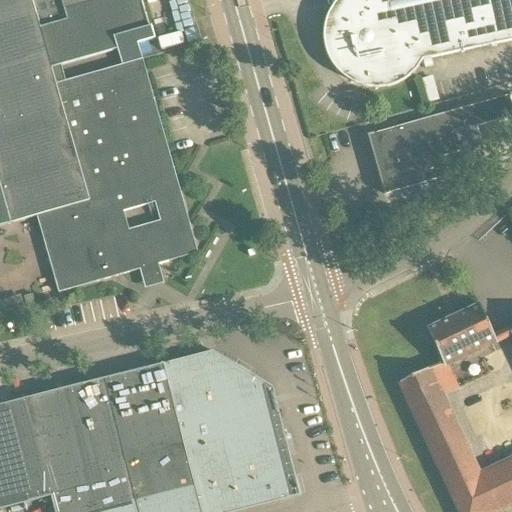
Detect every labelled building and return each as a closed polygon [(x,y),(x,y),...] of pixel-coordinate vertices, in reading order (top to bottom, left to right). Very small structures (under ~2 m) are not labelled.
[(0,0),(0,228),(37,218),(59,294),(139,271),(138,268),(158,262),(159,266),(198,254),(143,61),(64,83),(59,68),(156,40),(152,28),(150,28),(142,1),(140,0),(0,0)] [(511,0),(340,0),(330,14),(324,35),(329,58),(338,72),(350,82),(369,89),(394,86),(408,79),(422,64),(511,43),(511,0)] [(511,104),(510,98),(393,130),(374,135),(390,194),(449,177),(444,158),(463,153),(458,133),(511,118),(511,104)] [(428,330),(443,364),(444,366),(497,341),(480,306),(428,330)] [(0,510),(52,497),(55,511),(239,511),(300,497),(273,388),(213,352),(0,402),(0,510)] [(460,511),(497,511),(511,505),(511,463),(479,479),(429,371),(400,384),(460,511)]
